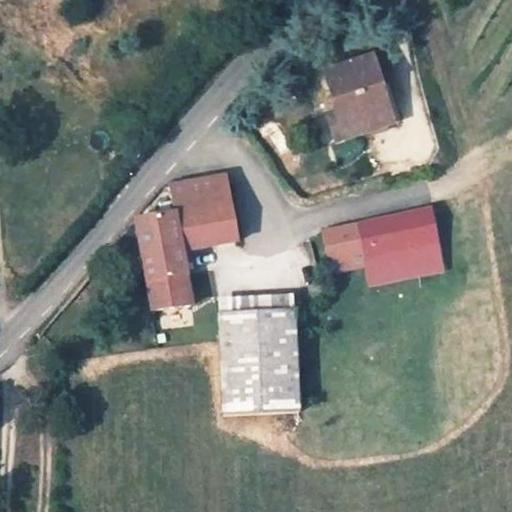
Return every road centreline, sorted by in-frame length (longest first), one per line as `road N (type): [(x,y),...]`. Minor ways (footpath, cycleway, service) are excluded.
road 1 (unclassified): [(302,0),(226,81),(72,288),(0,351)]
road 2 (unknown): [(511,176),(367,199),(281,228),(186,135)]
